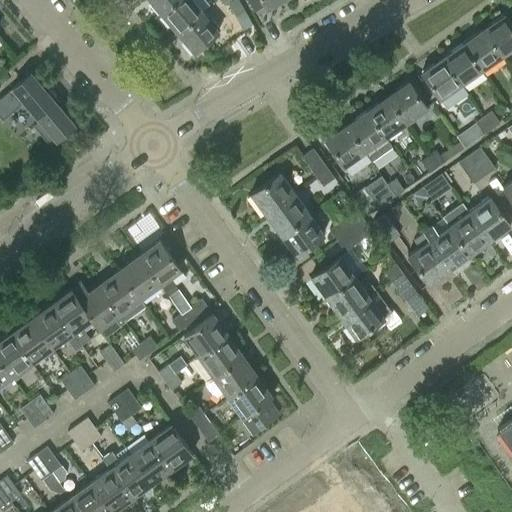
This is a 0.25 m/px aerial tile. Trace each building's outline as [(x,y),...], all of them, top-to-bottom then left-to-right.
[(174,0),(148,0),(160,13),(174,0)] [(174,0),(160,13),(175,31),(200,10),(191,0),(174,0)] [(244,11),(237,0),(231,0),(227,3),(235,17),(244,11)] [(264,6),(267,10),(282,0),(247,0),(254,12),(264,6)] [(218,32),(200,10),(175,31),(194,53),(218,32)] [(482,28),(501,55),(511,47),(511,25),(504,14),(482,28)] [(480,69),(501,55),(482,28),(462,43),(480,69)] [(480,69),(462,43),(441,57),(460,83),(480,69)] [(439,98),(460,83),(441,57),(420,72),(439,98)] [(59,102),(45,85),(42,87),(30,74),(0,99),(0,118),(3,121),(24,104),(39,121),(32,127),(49,147),(74,125),(57,104),(59,102)] [(407,81),(387,95),(405,122),(426,107),(407,81)] [(385,136),(405,122),(387,95),(366,110),(385,136)] [(371,160),(391,146),(385,136),(366,110),(345,124),(364,150),(371,160)] [(482,115),(491,128),(499,122),(491,110),(482,115)] [(474,121),(483,133),(491,128),(482,115),(474,121)] [(364,150),(345,124),(324,139),(343,165),(364,150)] [(482,175),(494,167),(479,146),(467,154),(482,175)] [(300,156),(316,177),(326,170),(311,149),(300,156)] [(427,154),(436,166),(444,161),(436,149),(427,154)] [(420,160),(428,172),(436,166),(427,154),(420,160)] [(457,161),(472,182),(482,175),(467,154),(457,161)] [(326,170),(316,177),(323,187),(333,179),(326,170)] [(250,195),(264,215),(294,193),(279,173),(250,195)] [(386,183),(395,195),(403,189),(395,177),(386,183)] [(511,179),(502,187),(511,200),(511,179)] [(426,199),(437,191),(430,180),(419,188),(426,199)] [(353,193),(368,214),(378,207),(363,185),(353,193)] [(411,193),(419,204),(426,199),(419,188),(411,193)] [(264,215),(279,235),(308,213),(294,193),(264,215)] [(489,196),(468,211),(489,241),(511,226),(489,196)] [(328,229),(336,240),(363,220),(356,209),(328,229)] [(468,211),(447,226),(469,256),(489,241),(468,211)] [(387,242),(399,234),(383,212),(372,221),(387,242)] [(308,213),(279,235),(295,257),(324,235),(308,213)] [(344,250),(371,231),(363,220),(336,240),(344,250)] [(432,226),(422,233),(449,270),(469,256),(447,226),(437,233),(432,226)] [(449,270),(422,233),(413,240),(418,247),(407,255),(429,285),(449,270)] [(177,288),(170,277),(181,269),(160,239),(137,256),(159,285),(160,284),(167,295),(177,288)] [(309,277),(325,298),(354,277),(339,255),(309,277)] [(145,305),(140,299),(159,285),(137,256),(117,270),(144,306),(145,305)] [(384,272),(390,281),(401,273),(395,265),(384,272)] [(96,285),(123,322),(144,306),(117,270),(96,285)] [(401,273),(390,281),(405,302),(416,294),(401,273)] [(325,298),(340,318),(375,292),(366,280),(360,284),(354,277),(325,298)] [(123,322),(96,285),(88,291),(80,281),(70,289),(91,318),(98,329),(113,318),(119,325),(123,322)] [(89,338),(80,326),(91,318),(70,289),(48,305),(78,346),(89,338)] [(390,312),(375,292),(340,318),(354,338),(390,312)] [(180,314),(187,324),(208,309),(200,299),(180,314)] [(74,349),(78,346),(48,305),(28,319),(49,349),(65,337),(74,349)] [(178,331),(187,324),(180,314),(171,320),(178,331)] [(182,336),(196,355),(226,334),(212,314),(182,336)] [(28,319),(8,334),(29,363),(49,349),(28,319)] [(0,364),(9,377),(29,363),(8,334),(0,339),(0,364)] [(241,354),(226,334),(196,355),(211,376),(241,354)] [(139,343),(147,354),(157,347),(149,336),(139,343)] [(138,360),(147,354),(139,343),(130,350),(138,360)] [(109,344),(107,345),(99,351),(113,371),(123,363),(109,344)] [(211,376),(226,396),(256,374),(241,354),(211,376)] [(0,384),(9,377),(0,364),(0,384)] [(168,364),(157,372),(162,380),(173,372),(168,364)] [(93,385),(86,374),(79,365),(69,372),(83,392),(93,385)] [(74,399),(83,392),(69,372),(60,379),(74,399)] [(181,383),(173,372),(162,380),(171,390),(181,383)] [(272,396),(256,374),(226,396),(240,416),(236,419),(248,435),(279,413),(268,399),(272,396)] [(127,389),(117,396),(131,415),(141,408),(127,389)] [(43,421),(54,413),(39,394),(29,401),(43,421)] [(117,396),(107,402),(121,421),(131,415),(117,396)] [(33,428),(43,421),(29,401),(20,408),(33,428)] [(192,420),(203,412),(197,404),(186,412),(192,420)] [(219,434),(203,412),(192,420),(208,442),(219,434)] [(511,416),(496,428),(511,449),(511,416)] [(87,417),(77,424),(90,444),(101,437),(87,417)] [(0,445),(3,450),(13,442),(0,424),(0,445)] [(67,431),(74,441),(80,451),(90,444),(77,424),(67,431)] [(149,440),(170,469),(192,454),(170,424),(149,440)] [(129,454),(150,483),(170,469),(149,440),(129,454)] [(60,465),(53,456),(46,446),(36,453),(51,473),(60,465)] [(150,483),(129,454),(119,461),(111,449),(101,456),(110,468),(109,469),(130,498),(150,483)] [(41,480),(51,473),(36,453),(27,460),(41,480)] [(110,511),(130,498),(109,469),(89,483),(110,511)] [(0,487),(10,502),(20,494),(6,475),(0,479),(0,487)] [(69,497),(79,511),(110,511),(89,483),(69,497)] [(0,508),(0,509),(10,502),(0,487),(0,508)] [(356,511),(340,488),(306,511),(356,511)] [(48,511),(79,511),(69,497),(48,511)]
